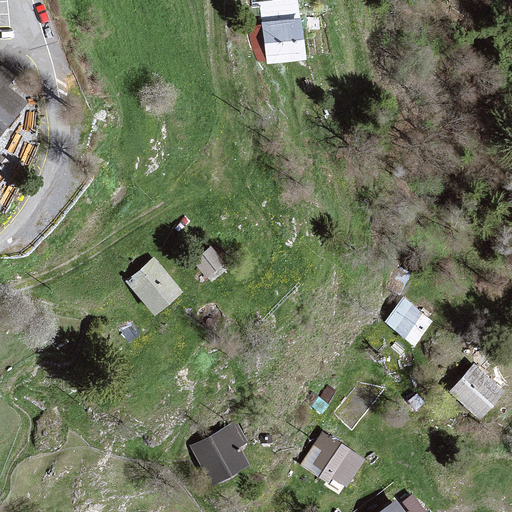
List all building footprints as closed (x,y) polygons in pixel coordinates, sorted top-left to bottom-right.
[(292,0),(286,0),(251,5),(260,67),(302,61),(292,0)] [(14,81),(0,68),(0,131),(6,124),(23,105),(6,90),(14,81)] [(213,248),(194,261),(207,279),(226,266),(213,248)] [(154,259),(122,287),(151,319),(183,291),(154,259)] [(425,328),(394,302),(377,323),(408,348),(425,328)] [(488,391),(459,364),(438,388),(466,415),(488,391)] [(355,459),(313,432),(293,462),(335,490),(355,459)] [(230,433),(185,451),(201,488),(245,469),(230,433)] [(393,511),(384,500),(368,511),(393,511)]
